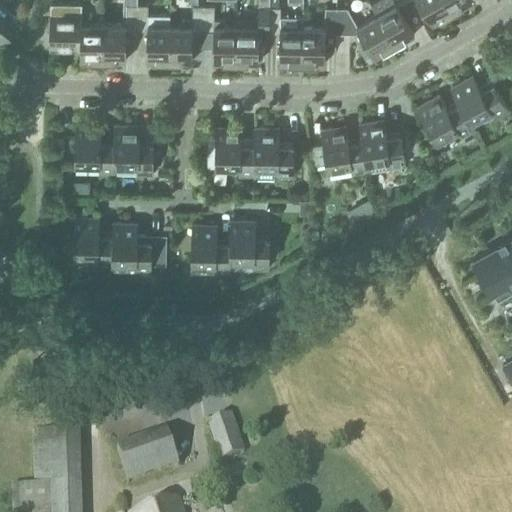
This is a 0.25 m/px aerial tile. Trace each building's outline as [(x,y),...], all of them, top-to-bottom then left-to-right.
[(236,26),(236,62),(259,63),(259,32),(269,32),(270,7),(269,0),(259,0),(259,7),(259,20),(236,19),(236,26)] [(399,8),(408,3),(406,0),(377,0),(371,4),(376,14),(377,14),(395,46),(415,34),(399,8)] [(412,0),(419,0),(433,24),(453,12),(445,0),(406,0),(408,3),(412,0)] [(471,0),(445,0),(453,12),(472,1),(471,0)] [(10,11),(0,2),(0,43),(2,45),(20,23),(8,13),(10,11)] [(80,50),(80,60),(103,60),(103,24),(81,24),(82,4),(50,4),(50,50),(80,50)] [(126,30),(137,30),(137,5),(126,5),(126,25),(103,24),(103,60),(126,60),(126,30)] [(148,6),(137,5),(137,30),(147,30),(147,61),(170,61),(170,25),(170,14),(148,14),(148,6)] [(182,25),(170,25),(170,61),(192,61),(192,46),(203,46),(203,31),(203,6),(203,5),(193,5),(193,19),(182,19),(182,25)] [(213,62),(236,62),(236,26),(224,26),(225,19),(214,19),(215,5),(203,5),(203,6),(203,31),(203,46),(213,46),(213,62)] [(303,27),(281,27),(281,7),(270,7),(269,32),(280,32),(279,63),(302,63),(303,27)] [(325,33),(336,33),(336,8),(325,8),(325,28),(303,27),(302,63),(325,64),(325,33)] [(348,8),(336,8),(336,33),(354,34),(360,30),(365,39),(358,43),(366,57),(373,53),(375,57),(395,46),(377,14),(376,14),(358,25),(348,8)] [(496,116),(509,109),(494,82),(482,89),(473,74),(451,86),(460,102),(471,121),(472,121),(492,109),(496,116)] [(476,128),(472,121),(471,121),(460,102),(448,109),(439,93),(418,106),(437,140),(458,128),(462,136),(476,128)] [(406,165),(401,134),(387,136),(384,118),(359,122),(362,140),(368,171),(406,165)] [(115,172),(115,164),(114,164),(115,142),(114,142),(101,141),(101,123),(76,123),(75,163),(99,163),(99,172),(115,172)] [(114,123),(114,142),(115,142),(114,164),(115,164),(138,164),(137,172),(153,173),(153,142),(139,142),(140,124),(114,123)] [(362,140),(349,142),(346,124),(321,128),(328,168),(351,164),(353,174),(368,171),(362,140)] [(255,174),(255,166),(254,166),(255,144),(254,144),(254,139),(241,138),(241,126),(216,125),(216,135),(208,135),(208,165),(239,166),(239,174),(255,174)] [(254,126),(254,139),(254,144),(255,144),(254,166),(255,166),(255,174),(293,175),(294,145),(279,144),(280,126),(254,126)] [(90,180),(71,180),(70,180),(70,194),(90,194),(90,180)] [(355,222),(374,210),(370,197),(348,210),(355,222)] [(310,209),(310,200),(300,200),(300,209),(310,209)] [(98,265),(113,265),(113,261),(113,235),(112,235),(99,234),(99,216),(74,216),(74,256),(98,256),(98,265)] [(230,219),(230,242),(231,242),(231,258),(254,259),(254,267),(269,267),(270,237),(255,237),(256,219),(230,219)] [(136,262),(136,270),(151,271),(152,240),(137,240),(138,222),(113,221),(112,235),(113,235),(113,261),(136,262)] [(231,272),(231,258),(231,242),(230,242),(217,242),(217,223),(192,223),(191,263),(215,263),(215,272),(231,272)] [(315,231),(311,234),(311,240),(316,242),(320,239),(320,234),(315,231)] [(511,236),(472,259),(492,294),(494,293),(498,300),(511,291),(511,236)] [(511,357),(502,364),(511,381),(511,357)] [(232,414),(209,422),(221,461),(244,453),(232,414)] [(166,432),(116,449),(128,484),(177,467),(166,432)] [(83,511),(81,433),(33,433),(35,486),(11,487),(12,511),(83,511)] [(182,511),(179,501),(146,511),(182,511)]
